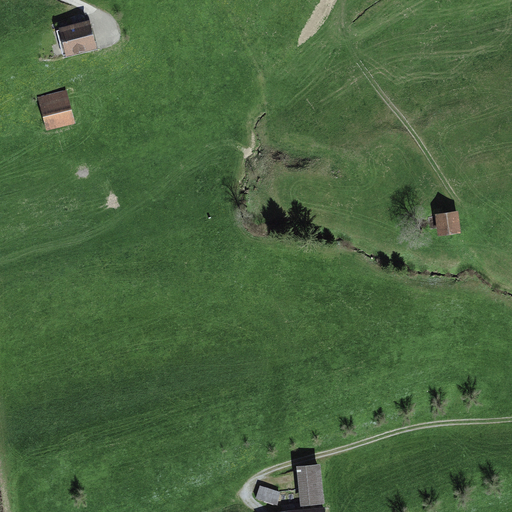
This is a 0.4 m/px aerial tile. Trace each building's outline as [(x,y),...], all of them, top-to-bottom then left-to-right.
[(76,31),(63,34),(66,49),(78,46),(79,51),(100,46),(95,20),(75,25),(76,31)] [(70,94),(41,102),(50,134),(79,126),(70,94)] [(460,211),(437,214),(439,232),(462,230),(460,211)] [(324,465),(302,467),(304,504),(327,503),(324,465)] [(260,485),(256,498),(277,506),(281,492),(260,485)]
